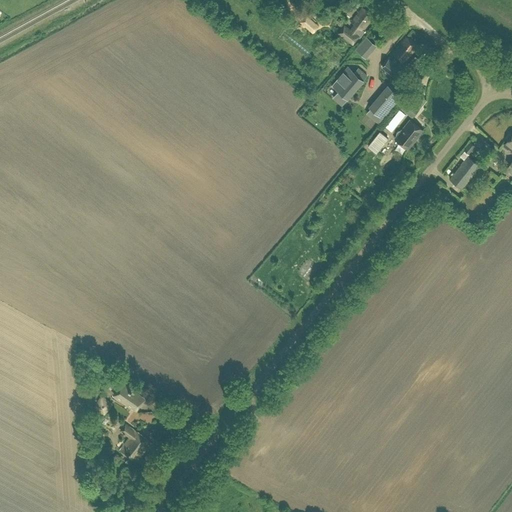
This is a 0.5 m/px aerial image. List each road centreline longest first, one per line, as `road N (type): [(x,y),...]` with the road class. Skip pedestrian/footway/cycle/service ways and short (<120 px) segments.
road 1 (unclassified): [(157,511),(497,83)]
road 2 (unclassified): [(497,83),(397,0)]
